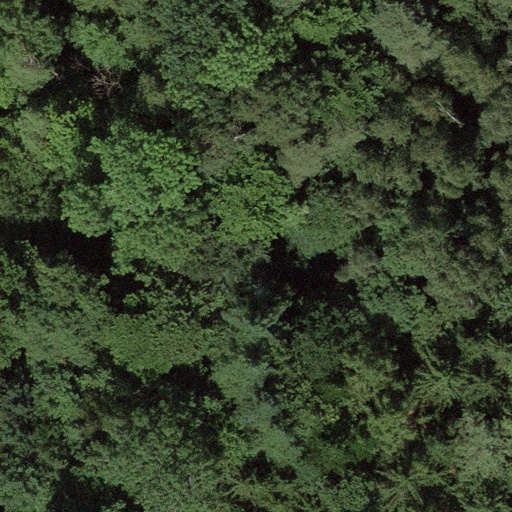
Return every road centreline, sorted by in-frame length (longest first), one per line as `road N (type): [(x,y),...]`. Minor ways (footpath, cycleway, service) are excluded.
road 1 (track): [(506,511),(379,488),(244,347),(206,225),(215,0)]
road 2 (track): [(461,0),(409,117),(448,241),(370,345),(244,347)]
